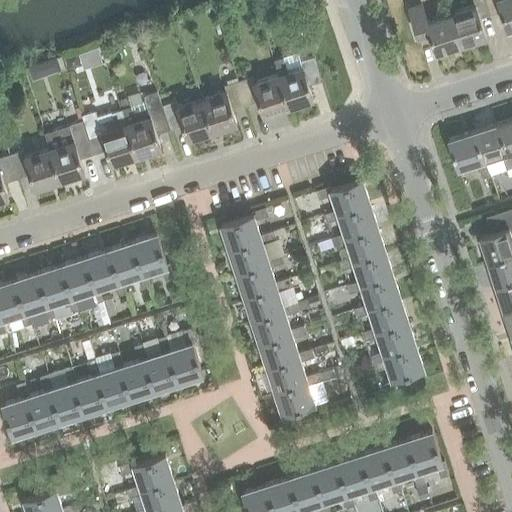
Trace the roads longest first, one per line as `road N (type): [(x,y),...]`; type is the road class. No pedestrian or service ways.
road 1 (residential): [(0,242),(388,116)]
road 2 (residential): [(511,491),(388,116)]
road 3 (residential): [(388,116),(511,76)]
road 4 (residential): [(388,116),(350,0)]
